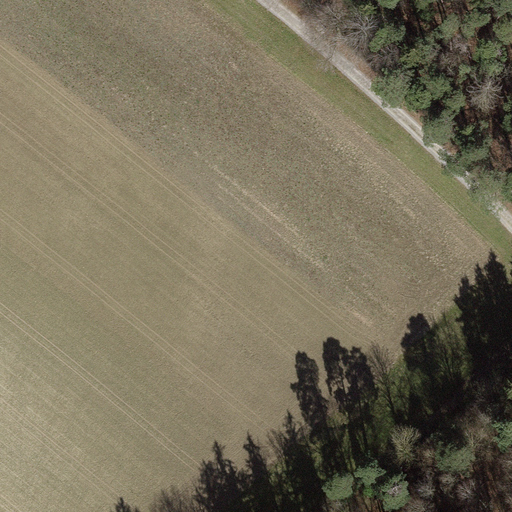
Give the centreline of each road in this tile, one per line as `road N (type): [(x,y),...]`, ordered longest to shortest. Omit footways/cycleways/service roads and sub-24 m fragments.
road 1 (track): [(511,235),(398,110),(267,0)]
road 2 (track): [(326,511),(511,335)]
